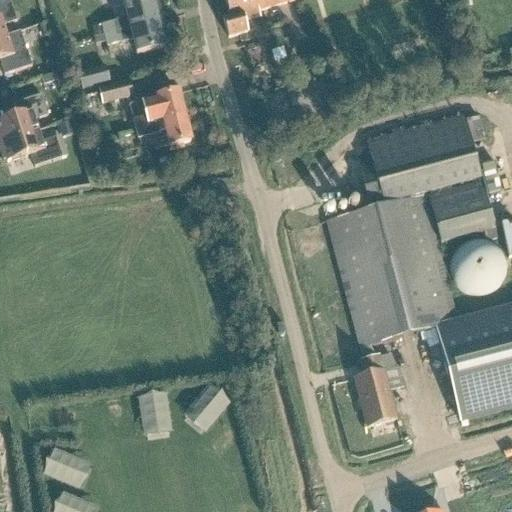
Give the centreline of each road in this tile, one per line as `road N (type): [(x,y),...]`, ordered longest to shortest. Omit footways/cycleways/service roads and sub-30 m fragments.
road 1 (residential): [(335,494),(204,0)]
road 2 (track): [(254,188),(0,217)]
road 3 (residential): [(511,442),(335,494)]
